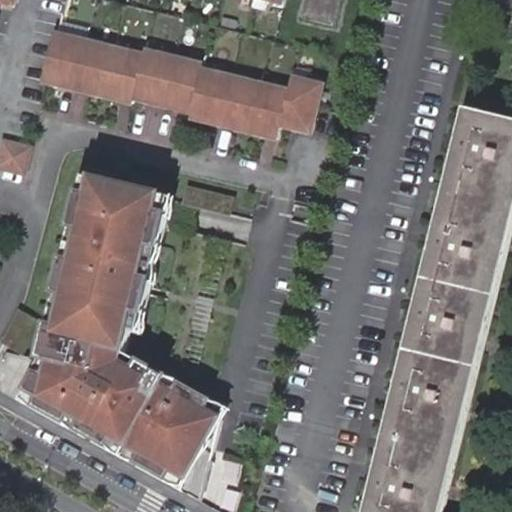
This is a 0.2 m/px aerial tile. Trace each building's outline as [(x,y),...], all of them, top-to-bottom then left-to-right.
[(0,0),(0,5),(13,8),(14,0),(0,0)] [(334,24),(339,0),(306,0),(302,17),(334,24)] [(103,44),(74,37),(73,41),(57,37),(54,48),(52,59),(49,70),(46,81),(45,83),(134,105),(135,100),(193,114),(192,119),(280,141),(283,126),(312,133),(324,83),(309,79),(308,84),(294,81),(291,90),(276,87),(275,91),(246,84),(247,79),(219,72),(218,77),(203,73),(205,68),(190,64),(191,60),(162,53),(161,57),(147,54),(146,55),(131,51),(131,56),(102,48),(103,44)] [(377,511),(479,117),(472,115),(464,144),(457,171),(446,216),(439,243),(422,310),(415,337),(399,399),(392,428),(381,473),(374,500),(370,511),(377,511)] [(441,511),(511,227),(511,124),(479,117),(377,511),(441,511)] [(457,171),(464,144),(457,142),(450,169),(457,171)] [(26,168),(30,150),(5,143),(0,164),(0,170),(25,177),(26,168)] [(91,201),(82,199),(75,231),(84,233),(76,266),(66,264),(59,296),(68,298),(60,332),(50,330),(39,378),(36,377),(21,404),(199,504),(221,422),(205,413),(210,405),(181,389),(177,397),(162,389),(167,381),(141,366),(137,375),(123,367),(135,315),(145,317),(152,285),(143,283),(151,249),(161,252),(168,220),(159,218),(164,199),(96,183),(91,201)] [(439,243),(446,216),(439,214),(432,241),(439,243)] [(511,227),(441,511),(448,511),(511,257),(511,227)] [(415,337),(422,310),(415,308),(408,335),(415,337)] [(392,428),(399,399),(393,398),(385,426),(392,428)] [(367,498),(374,500),(381,473),(374,471),(367,498)]
